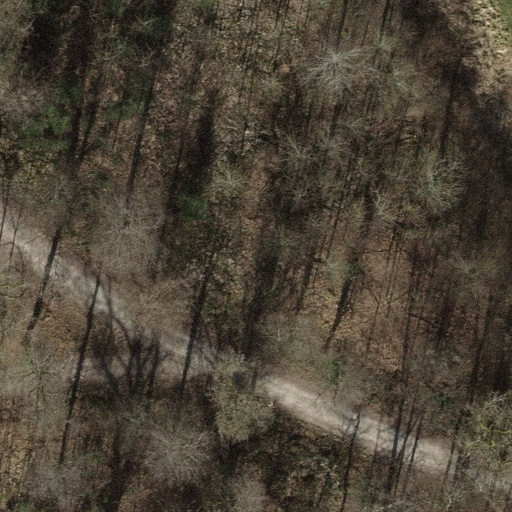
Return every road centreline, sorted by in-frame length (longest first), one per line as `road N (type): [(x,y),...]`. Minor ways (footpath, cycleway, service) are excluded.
road 1 (track): [(0,223),(71,282),(221,361),(511,479)]
road 2 (track): [(0,377),(133,356),(221,361)]
